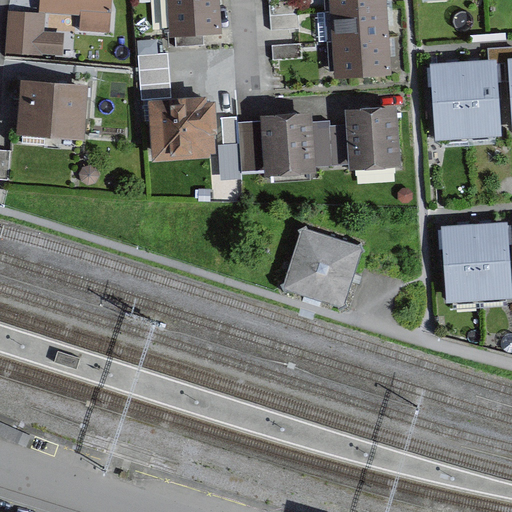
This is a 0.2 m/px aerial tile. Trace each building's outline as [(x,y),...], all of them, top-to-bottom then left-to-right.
[(40,0),(40,16),(79,18),(78,37),(110,39),(112,0),(40,0)] [(214,0),(171,0),(174,48),(217,46),(214,0)] [(295,0),(269,0),(270,15),(296,14),(295,0)] [(333,0),(334,11),(383,8),(382,0),(333,0)] [(385,39),(383,8),(334,11),(336,42),(385,39)] [(296,14),(270,15),(270,31),(296,30),(296,14)] [(63,43),(43,41),(44,23),(7,21),(5,61),(61,65),(63,43)] [(387,71),(385,39),(336,42),(338,74),(387,71)] [(297,44),(273,45),(274,61),(297,60),(297,44)] [(168,56),(139,57),(141,96),(170,95),(168,56)] [(493,67),(462,69),(467,145),(498,143),(493,67)] [(435,147),(467,145),(462,69),(430,71),(435,147)] [(234,75),(208,76),(209,88),(234,87),(234,75)] [(84,89),(20,84),(15,134),(80,140),(84,89)] [(214,102),(153,107),(157,156),(218,151),(214,102)] [(395,163),(392,114),(345,117),(346,129),(327,130),(329,167),(395,163)] [(258,129),(237,130),(239,172),(329,167),(327,130),(308,131),(308,119),(258,122),(258,129)] [(10,149),(0,148),(0,182),(9,183),(10,149)] [(361,252),(302,229),(282,283),(341,305),(361,252)] [(472,231),(477,304),(508,302),(504,229),(472,231)] [(445,306),(477,304),(472,231),(441,232),(445,306)] [(80,358),(57,351),(54,362),(76,369),(80,358)]
